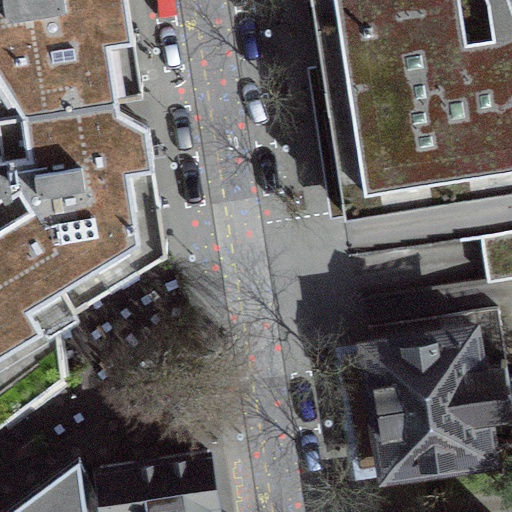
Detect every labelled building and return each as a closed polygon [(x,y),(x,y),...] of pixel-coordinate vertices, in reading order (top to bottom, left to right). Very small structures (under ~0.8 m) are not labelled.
[(0,0),(0,107),(140,86),(127,0),(0,0)] [(511,0),(315,0),(317,11),(343,209),(511,183),(511,0)] [(140,86),(0,107),(0,126),(4,150),(0,150),(0,182),(4,190),(0,192),(0,418),(63,373),(56,309),(170,241),(140,86)] [(511,397),(497,308),(337,333),(357,478),(511,456),(511,397)] [(79,449),(0,507),(0,511),(215,511),(214,503),(216,502),(208,449),(101,466),(103,489),(97,490),(79,449)]
